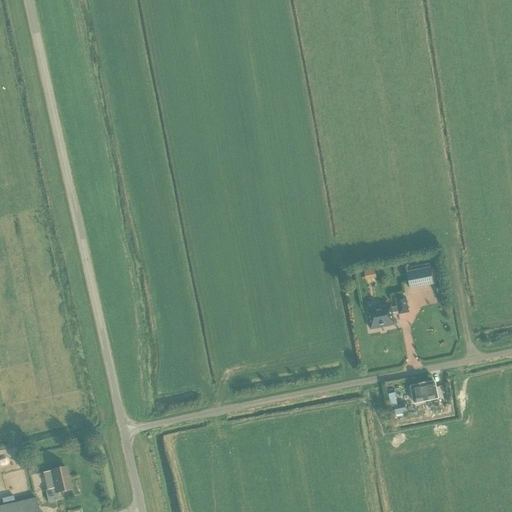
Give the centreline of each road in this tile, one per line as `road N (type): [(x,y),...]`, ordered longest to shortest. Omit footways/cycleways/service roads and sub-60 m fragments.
road 1 (unclassified): [(25,0),(125,431)]
road 2 (unclassified): [(125,431),(511,353)]
